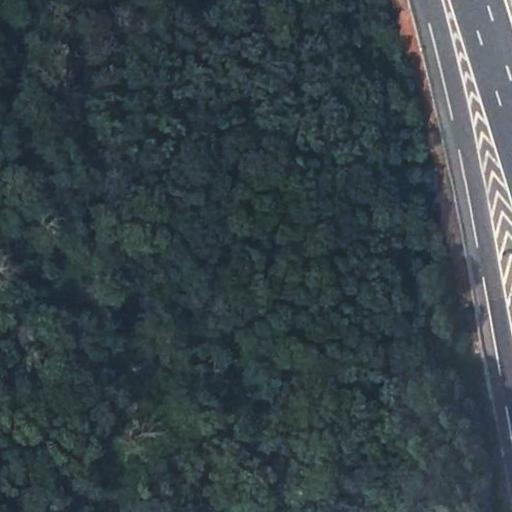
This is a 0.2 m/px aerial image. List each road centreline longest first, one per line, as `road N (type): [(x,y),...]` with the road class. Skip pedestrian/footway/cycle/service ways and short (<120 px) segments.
road 1 (motorway): [(433,0),(511,376)]
road 2 (motorway): [(465,0),(511,128)]
